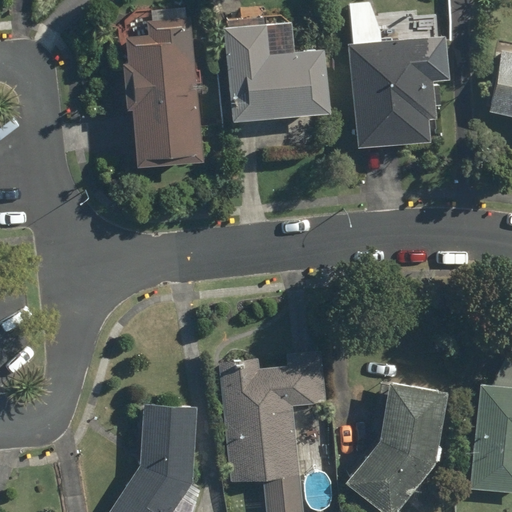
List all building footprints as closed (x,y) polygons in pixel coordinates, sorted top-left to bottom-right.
[(346,0),(350,39),(345,40),(354,142),(426,136),(424,112),(431,111),(429,80),(449,79),(445,31),(380,37),(377,0),(346,0)] [(196,157),(188,7),(118,10),(123,107),(130,107),(133,160),(196,157)] [(285,16),(219,21),(225,116),(328,109),(324,44),(287,46),(285,16)] [(511,48),(498,46),(488,109),(511,112),(511,48)] [(284,361),(257,364),(256,353),(215,357),(226,478),(262,475),(265,511),(302,511),(304,511),(294,403),(326,400),(321,347),(283,351),(284,361)] [(442,385),(385,377),(377,436),(342,479),(383,511),(386,511),(433,453),(442,385)] [(511,381),(474,379),(467,486),(511,489),(511,381)] [(139,399),(136,461),(105,511),(190,511),(200,486),(190,480),(194,401),(139,399)]
